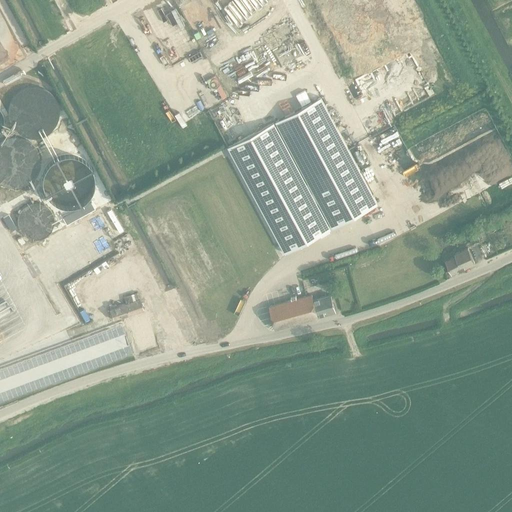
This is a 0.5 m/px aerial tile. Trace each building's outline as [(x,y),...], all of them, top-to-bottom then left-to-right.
[(378,204),(377,203),(321,98),(276,122),(333,228),(378,204)] [(229,147),(228,147),(285,254),(331,229),(274,123),(252,134),(248,126),(231,135),(235,143),(229,147)] [(9,214),(3,217),(11,231),(16,227),(9,214)] [(475,231),(468,235),(472,244),(480,240),(475,231)] [(466,236),(456,242),(459,248),(469,242),(466,236)] [(446,261),(452,274),(475,264),(468,248),(455,254),(456,256),(446,261)] [(144,265),(134,269),(139,284),(149,281),(144,265)] [(269,306),(275,329),(335,312),(331,295),(313,299),(312,294),(269,306)]
